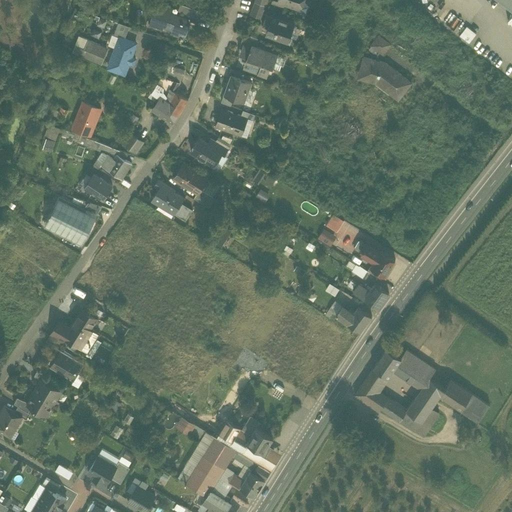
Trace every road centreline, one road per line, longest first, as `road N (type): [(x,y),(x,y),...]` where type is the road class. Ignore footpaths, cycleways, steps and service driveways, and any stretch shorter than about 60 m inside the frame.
road 1 (residential): [(0,380),(192,114),(230,0)]
road 2 (tertiary): [(315,431),(375,337),(511,159)]
road 3 (residential): [(315,431),(172,341),(220,261)]
